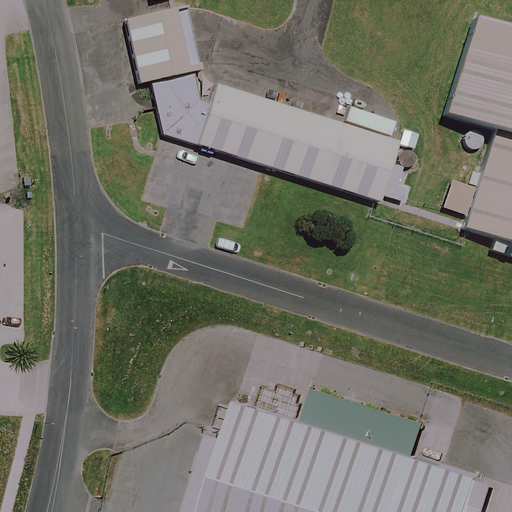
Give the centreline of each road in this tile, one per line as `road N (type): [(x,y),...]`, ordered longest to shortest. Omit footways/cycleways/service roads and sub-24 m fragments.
road 1 (unclassified): [(511,362),(77,227)]
road 2 (unclassified): [(77,227),(67,423),(52,511)]
road 3 (unclassified): [(44,0),(77,227)]
